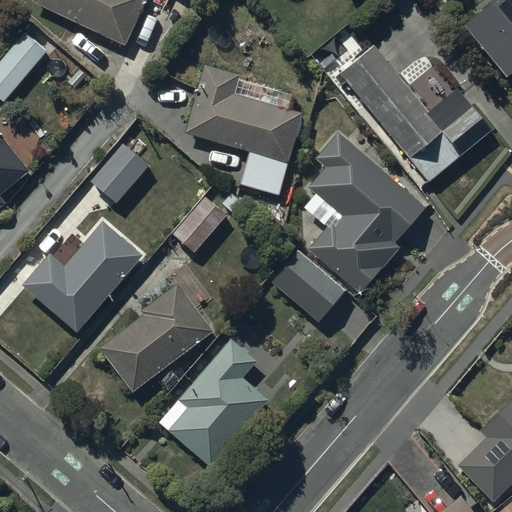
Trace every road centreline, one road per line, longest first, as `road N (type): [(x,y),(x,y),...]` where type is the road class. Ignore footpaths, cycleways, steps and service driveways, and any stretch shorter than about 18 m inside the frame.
road 1 (residential): [(272,511),(511,242)]
road 2 (residential): [(0,412),(116,511)]
